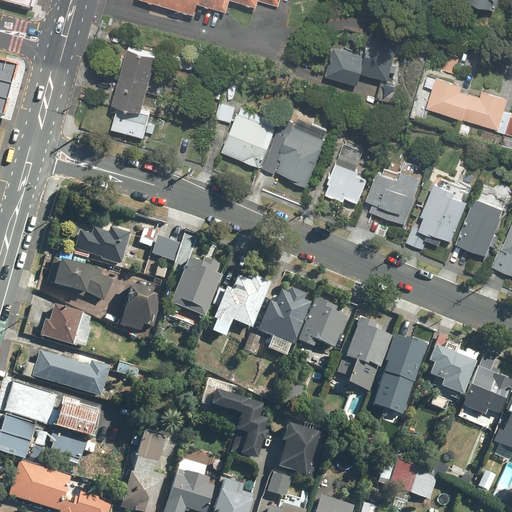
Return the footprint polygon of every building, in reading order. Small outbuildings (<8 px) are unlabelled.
[(144,0),(197,15),(200,4),(228,12),(230,0),(231,0),(258,7),(260,2),(278,7),(280,0),(144,0)] [(389,77),(398,38),(372,32),(366,52),(333,44),(326,72),(358,80),(360,70),(389,77)] [(127,65),(155,73),(161,52),(133,45),(127,65)] [(196,61),(172,54),(170,61),(194,68),(196,61)] [(459,57),(450,54),(445,69),(455,72),(459,57)] [(0,84),(5,86),(10,68),(0,65),(0,84)] [(155,73),(127,65),(122,84),(150,92),(155,73)] [(440,77),(431,74),(428,85),(436,87),(431,106),(498,127),(499,128),(505,111),(509,97),(485,90),(483,96),(463,89),(465,83),(440,75),(440,77)] [(398,82),(381,78),(376,96),(393,100),(398,82)] [(157,94),(150,92),(122,84),(118,95),(117,100),(145,108),(146,106),(153,108),(157,94)] [(305,97),(294,93),(286,114),(296,117),(305,97)] [(232,121),(236,105),(222,101),(217,117),(232,121)] [(151,133),(153,125),(147,124),(151,112),(119,103),(112,127),(144,136),(145,131),(151,133)] [(278,120),(244,106),(241,112),(239,111),(224,148),(261,163),(276,126),(275,126),(278,120)] [(511,112),(505,111),(499,128),(498,127),(497,130),(506,133),(503,145),(511,147),(511,112)] [(327,137),(294,124),(284,148),(281,147),(278,155),(285,158),(280,168),(295,174),(294,177),(309,183),(325,145),(323,145),(327,137)] [(354,137),(348,134),(346,140),(352,143),(354,137)] [(358,149),(340,142),(333,159),(336,160),(328,180),(329,181),(325,191),(342,198),(344,194),(356,199),(365,176),(355,172),(357,169),(351,166),(358,149)] [(403,222),(414,193),(406,189),(408,185),(399,182),(400,178),(378,169),(367,197),(374,200),(370,209),(380,213),(378,216),(392,222),(393,218),(403,222)] [(451,236),(467,198),(453,193),(455,188),(435,180),(422,212),(425,213),(420,226),(411,222),(405,239),(421,246),(425,236),(439,241),(443,233),(451,236)] [(501,203),(478,194),(474,202),(472,201),(458,238),(484,249),(488,239),(494,242),(498,232),(492,230),(499,212),(498,212),(501,203)] [(511,221),(503,246),(511,249),(510,254),(503,270),(511,273),(511,221)] [(81,232),(76,249),(104,257),(103,259),(121,264),(130,233),(111,228),(110,232),(95,228),(93,236),(81,232)] [(153,243),(156,231),(145,228),(142,240),(144,240),(143,249),(150,249),(151,242),(153,243)] [(179,243),(158,236),(152,255),(174,261),(179,243)] [(103,300),(112,281),(100,276),(101,272),(94,269),(55,258),(48,282),(70,288),(69,292),(86,296),(87,292),(103,300)] [(208,311),(222,277),(214,274),(218,263),(205,258),(203,263),(190,258),(174,297),(187,302),(185,308),(203,315),(205,310),(208,311)] [(252,327),(270,283),(253,276),(251,281),(238,276),(232,290),(227,288),(226,291),(218,288),(211,304),(218,307),(210,329),(213,330),(213,331),(225,337),(233,319),(252,327)] [(132,285),(121,325),(142,331),(144,324),(154,327),(160,304),(155,302),(157,296),(147,293),(148,290),(132,285)] [(293,343),(309,302),(302,299),(304,293),(290,288),(288,293),(281,290),(276,303),(270,301),(259,330),(273,335),(267,349),(286,356),(291,343),(293,343)] [(338,308),(316,299),(299,340),(315,346),(318,340),(336,347),(348,317),(336,313),(338,308)] [(85,314),(57,306),(56,309),(50,307),(47,321),(43,337),(78,347),(78,346),(86,349),(92,329),(89,328),(91,318),(84,316),(85,314)] [(343,355),(337,374),(348,380),(346,386),(368,393),(375,376),(377,377),(390,338),(372,331),(374,325),(358,319),(345,355),(343,355)] [(171,323),(160,320),(155,338),(167,341),(171,323)] [(260,338),(250,334),(244,350),(253,354),(260,338)] [(416,379),(428,345),(408,338),(407,340),(395,336),(387,361),(388,361),(382,379),(400,385),(403,375),(416,379)] [(464,353),(456,349),(457,347),(446,343),(444,350),(436,346),(430,362),(435,364),(430,375),(444,380),(441,387),(462,395),(475,362),(474,362),(477,355),(466,350),(464,353)] [(91,366),(40,352),(33,376),(102,396),(110,367),(92,362),(91,366)] [(122,356),(120,363),(140,369),(142,361),(122,356)] [(137,378),(140,369),(120,363),(117,372),(137,378)] [(494,370),(480,364),(478,368),(477,368),(462,405),(484,414),(487,409),(499,414),(511,382),(493,374),(494,370)] [(56,395),(9,381),(1,414),(46,427),(56,395)] [(279,401),(293,408),(301,389),(287,384),(279,401)] [(260,424),(250,421),(254,407),(206,394),(202,408),(234,417),(229,434),(239,437),(237,445),(230,444),(228,453),(234,455),(233,458),(250,462),(254,446),(256,447),(260,433),(258,433),(260,424)] [(80,402),(64,397),(54,429),(91,440),(98,414),(79,408),(80,402)] [(511,404),(509,412),(511,412),(511,415),(511,417),(503,414),(494,435),(503,438),(506,431),(511,433),(511,404)] [(47,427),(46,427),(1,414),(0,415),(0,451),(36,463),(47,427)] [(463,422),(457,420),(454,427),(460,429),(463,422)] [(87,442),(52,432),(50,441),(54,443),(52,450),(81,459),(87,442)] [(140,511),(150,511),(161,477),(148,473),(151,464),(156,465),(163,440),(143,434),(131,474),(130,473),(120,507),(132,511),(132,510),(140,511)] [(126,452),(111,450),(110,458),(125,460),(126,452)] [(59,455),(49,453),(48,460),(57,462),(59,455)] [(271,463),(255,459),(249,479),(264,484),(271,463)] [(401,511),(407,494),(415,469),(394,462),(393,467),(382,463),(375,486),(386,489),(385,490),(394,493),(389,511),(391,511),(401,511)] [(70,478),(23,465),(15,495),(70,511),(80,511),(85,497),(65,491),(70,478)] [(290,474),(273,469),(268,487),(284,492),(290,474)] [(415,469),(407,494),(427,500),(434,478),(415,469)] [(206,481),(176,472),(167,503),(165,503),(162,511),(182,511),(183,508),(197,511),(204,511),(212,488),(204,486),(206,481)] [(496,476),(487,472),(480,487),(489,491),(496,476)] [(473,475),(466,473),(461,485),(468,488),(473,475)] [(461,483),(437,475),(434,483),(458,492),(461,483)] [(218,489),(210,511),(246,511),(251,499),(248,498),(249,495),(239,492),(241,485),(223,479),(220,490),(218,489)] [(352,511),(354,507),(322,497),(317,511),(352,511)] [(362,503),(359,511),(387,511),(388,511),(362,503)]
